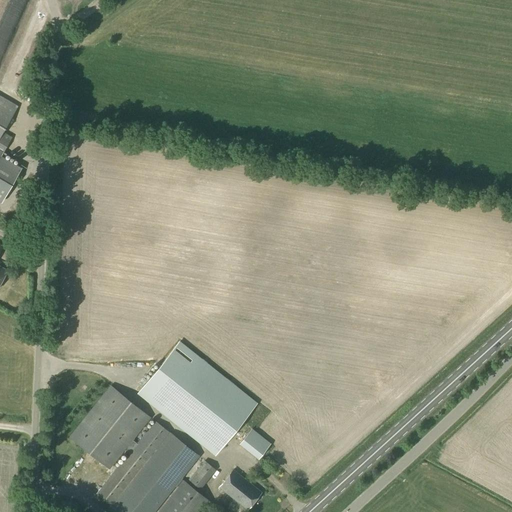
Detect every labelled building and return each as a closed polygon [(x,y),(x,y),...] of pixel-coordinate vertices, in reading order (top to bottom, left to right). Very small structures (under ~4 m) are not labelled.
[(0,202),(1,203),(22,168),(1,156),(11,137),(2,132),(17,106),(0,96),(0,202)] [(256,405),(178,343),(139,393),(216,454),(256,405)] [(85,398),(97,377),(92,373),(79,395),(85,398)] [(110,386),(70,437),(109,469),(126,448),(131,452),(97,494),(113,506),(110,510),(111,511),(154,511),(177,484),(180,487),(159,511),(202,511),(210,503),(181,479),(199,456),(180,442),(170,434),(155,421),(137,444),(132,440),(150,418),(110,386)] [(251,429),(239,444),(258,459),(270,445),(251,429)] [(200,489),(215,470),(204,461),(189,480),(200,489)] [(247,510),(261,493),(233,470),(219,487),(247,510)]
